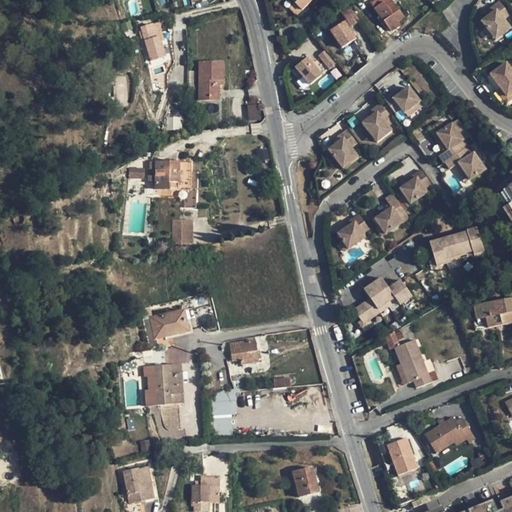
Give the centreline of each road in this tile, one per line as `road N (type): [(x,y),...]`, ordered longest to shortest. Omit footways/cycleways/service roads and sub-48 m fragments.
road 1 (residential): [(282,147),(405,48),(422,44),(447,58),(480,105),(511,126)]
road 2 (tertiary): [(282,147),(351,435)]
road 3 (residential): [(351,435),(511,371)]
road 4 (tertiary): [(248,0),(282,147)]
